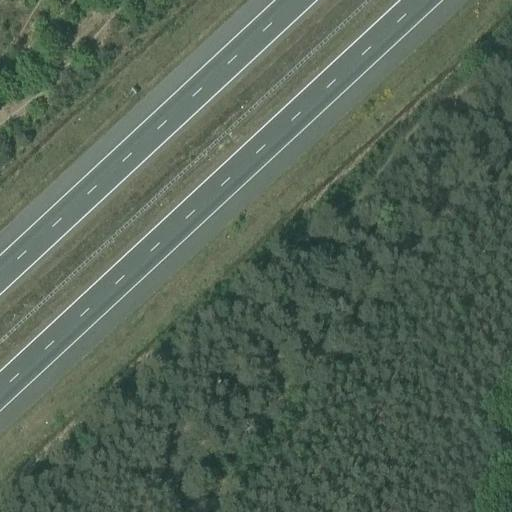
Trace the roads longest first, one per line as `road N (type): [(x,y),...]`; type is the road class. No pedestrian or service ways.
road 1 (motorway): [(0,396),(427,0)]
road 2 (motorway): [(296,0),(0,275)]
